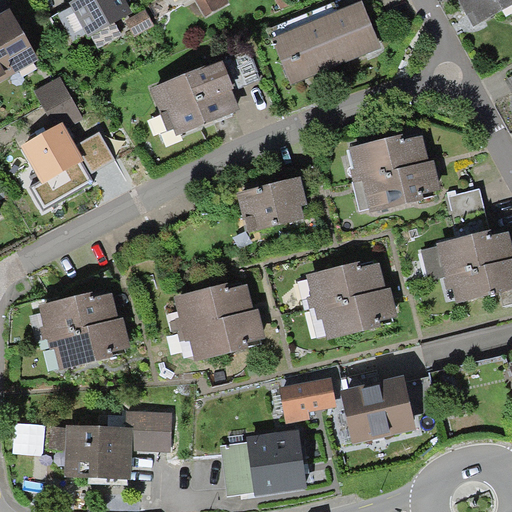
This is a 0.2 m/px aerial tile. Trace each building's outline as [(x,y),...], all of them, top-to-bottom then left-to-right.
[(124,0),(78,0),(71,4),(73,8),(60,16),(74,41),(87,33),(90,38),(132,14),(124,0)] [(193,0),(204,18),(230,2),(228,0),(193,0)] [(511,0),(460,0),(476,28),(509,10),(511,15),(511,0)] [(332,5),(269,31),(292,86),(383,48),(364,2),(336,14),(332,5)] [(0,17),(0,82),(39,60),(12,11),(0,17)] [(249,50),(151,91),(169,134),(173,132),(177,140),(245,112),(237,92),(262,82),(249,50)] [(56,128),(23,148),(42,186),(83,162),(77,151),(65,130),(84,119),(60,78),(35,93),(56,128)] [(110,133),(97,141),(112,166),(125,158),(110,133)] [(349,151),(354,171),(351,172),(361,212),(371,210),(372,214),(438,197),(437,193),(442,192),(434,162),(431,162),(425,137),(404,142),(403,138),(349,151)] [(301,180),(237,196),(247,234),(305,220),(302,208),(307,206),(301,180)] [(481,190),(450,197),(459,240),(487,234),(490,234),(481,190)] [(437,249),(421,252),(428,283),(442,280),(445,295),(451,294),(454,308),(500,297),(503,306),(511,304),(511,249),(509,236),(488,240),(487,234),(459,240),(436,246),(437,249)] [(359,264),(308,277),(313,299),(308,300),(311,310),(314,309),(318,322),(323,320),(329,342),(399,324),(391,291),(386,292),(380,265),(361,270),(359,264)] [(226,287),(175,301),(180,321),(169,323),(172,333),(179,331),(182,343),(191,341),(196,362),(266,344),(258,312),(253,313),(247,287),(227,292),(226,287)] [(93,295),(39,307),(44,329),(40,330),(43,344),(50,342),(52,351),(57,350),(62,370),(131,353),(123,320),(119,321),(112,295),(94,299),(93,295)] [(405,379),(342,394),(354,447),(417,433),(405,379)] [(330,381),(280,389),(286,424),(309,420),(308,413),(334,408),(330,381)] [(170,453),(172,415),(128,413),(127,431),(52,429),(51,446),(69,447),(68,479),(90,480),(90,483),(126,484),(127,480),(131,480),(132,451),(170,453)] [(247,444),(221,448),(228,497),(254,493),(255,499),(306,492),(297,433),(246,440),(247,444)]
